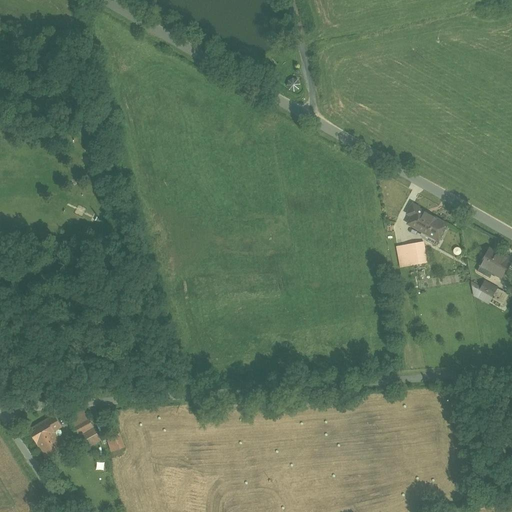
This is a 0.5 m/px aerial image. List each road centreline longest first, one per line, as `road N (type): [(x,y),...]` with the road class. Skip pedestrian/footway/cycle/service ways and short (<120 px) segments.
road 1 (unclassified): [(511,373),(0,408)]
road 2 (unclassified): [(511,234),(102,0)]
road 3 (track): [(295,0),(328,129)]
